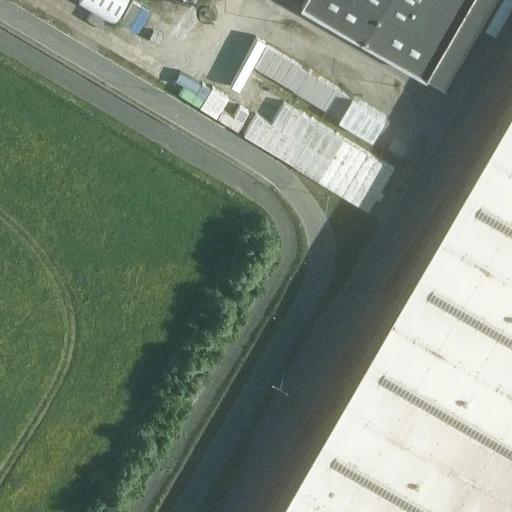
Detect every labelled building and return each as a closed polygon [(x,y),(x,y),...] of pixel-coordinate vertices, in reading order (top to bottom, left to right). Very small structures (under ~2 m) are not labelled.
[(74,0),(74,1),(117,19),(125,0),(74,0)] [(310,0),(309,3),(453,88),(506,0),(310,0)] [(262,43),(250,64),(339,111),(350,90),(262,43)] [(239,134),(370,206),(394,163),(263,90),(239,134)] [(511,511),(511,107),(277,511),(511,511)]
